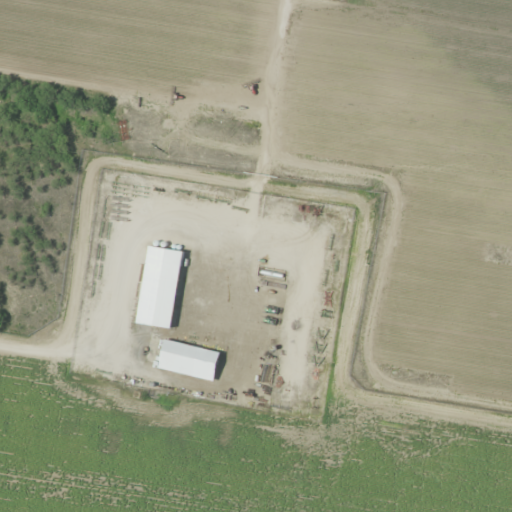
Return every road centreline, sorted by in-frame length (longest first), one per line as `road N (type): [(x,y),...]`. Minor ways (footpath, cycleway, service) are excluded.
road 1 (residential): [(253,188),(361,213),(365,233),(335,370),(349,396),(511,425)]
road 2 (residential): [(0,342),(47,350),(63,343),(86,182),(101,164),(253,188)]
road 3 (track): [(253,188),(278,0)]
